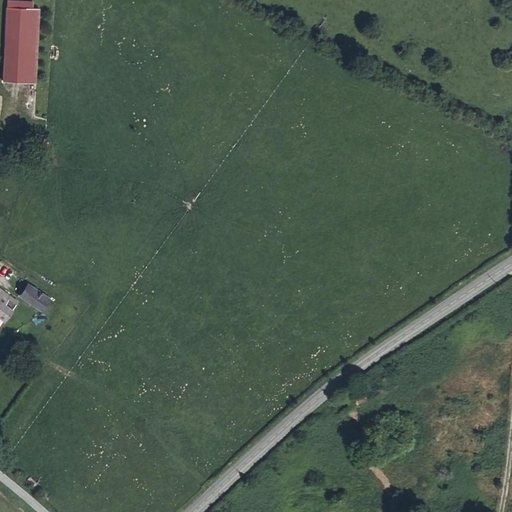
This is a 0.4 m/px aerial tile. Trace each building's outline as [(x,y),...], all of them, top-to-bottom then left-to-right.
[(42,1),(31,0),(8,0),(2,74),(37,76),(42,1)] [(46,296),(19,277),(10,288),(38,307),(46,296)] [(17,299),(0,288),(0,316),(5,320),(17,299)] [(343,345),(321,355),(326,368),(350,357),(343,345)] [(349,390),(355,404),(368,399),(362,385),(349,390)]
